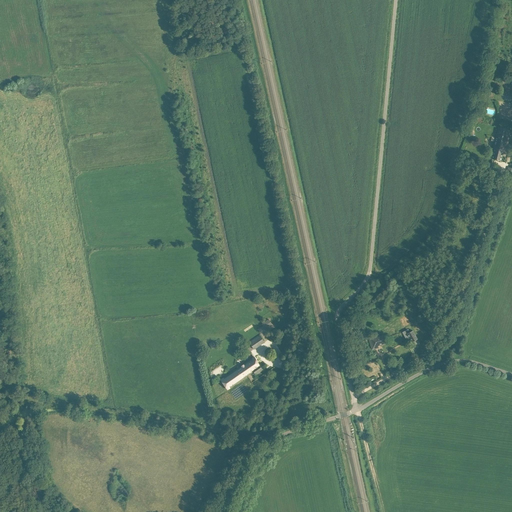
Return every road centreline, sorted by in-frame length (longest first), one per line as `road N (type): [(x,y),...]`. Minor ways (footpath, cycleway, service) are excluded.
road 1 (unclassified): [(395,0),(368,274),(337,314),(356,409)]
road 2 (track): [(353,397),(417,359),(448,326),(502,176)]
road 3 (track): [(15,396),(272,441)]
road 4 (unclassified): [(356,409),(272,441),(237,511)]
road 5 (unclassified): [(511,374),(451,361),(356,409)]
